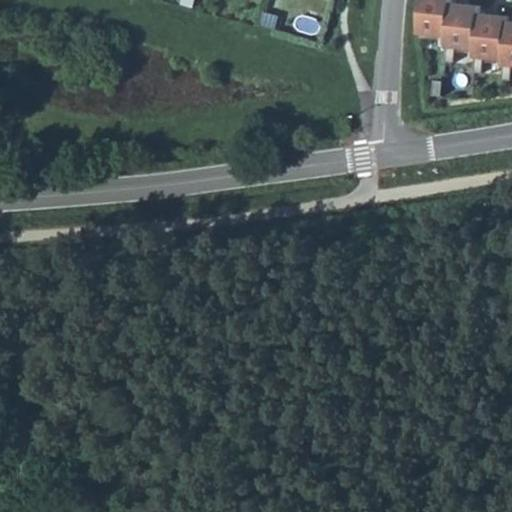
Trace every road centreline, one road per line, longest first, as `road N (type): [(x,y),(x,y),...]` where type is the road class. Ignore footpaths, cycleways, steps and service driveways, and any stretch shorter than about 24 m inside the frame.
road 1 (tertiary): [(0,200),(389,157)]
road 2 (residential): [(393,0),(389,157)]
road 3 (tertiary): [(389,157),(511,135)]
